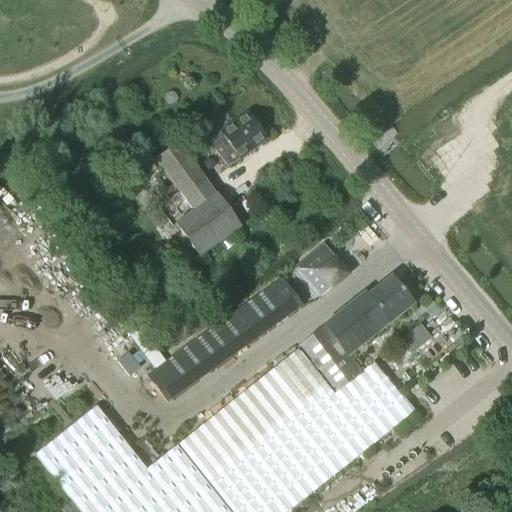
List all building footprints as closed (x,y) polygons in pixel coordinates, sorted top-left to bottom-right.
[(220,135),(208,142),(227,168),(239,160),(239,161),(267,141),(248,114),(219,134),(220,135)] [(179,144),(155,161),(178,193),(155,210),(170,229),(175,226),(199,259),(241,229),(216,195),(179,144)] [(293,270),(318,301),(349,278),(324,247),(293,270)] [(367,297),(365,294),(324,327),(328,332),(347,357),(348,356),(413,305),(391,279),(367,297)] [(302,308),(282,280),(146,377),(166,405),(302,308)] [(411,355),(433,338),(422,323),(400,339),(411,355)] [(305,350),(299,354),(297,351),(146,471),(96,408),(25,465),(62,511),(286,511),(412,414),(374,364),(361,374),(348,356),(347,357),(328,332),(321,338),(314,329),(298,341),(305,350)]
